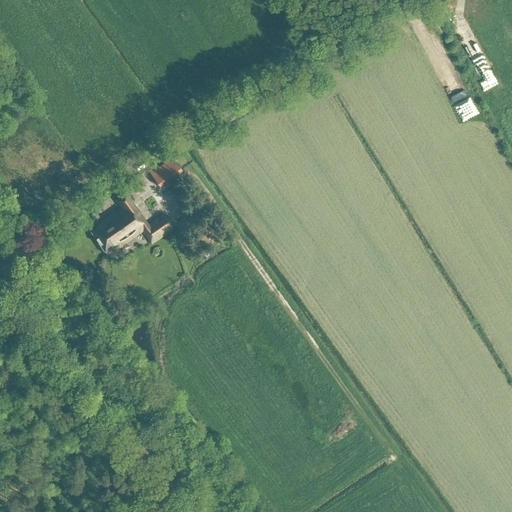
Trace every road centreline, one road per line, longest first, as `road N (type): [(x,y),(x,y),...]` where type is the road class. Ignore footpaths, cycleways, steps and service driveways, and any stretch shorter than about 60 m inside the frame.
road 1 (unclassified): [(425,0),(121,173),(0,254)]
road 2 (unclassified): [(198,511),(0,256)]
